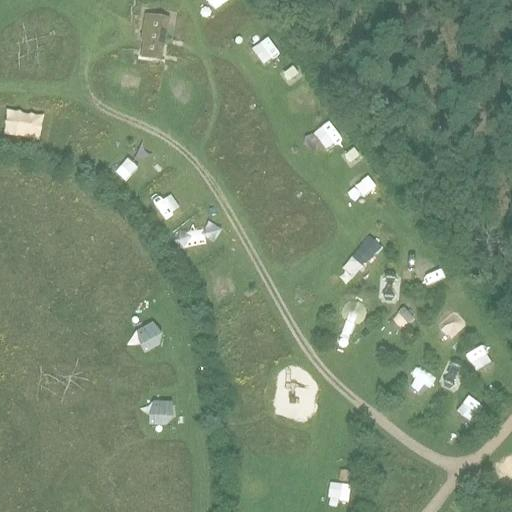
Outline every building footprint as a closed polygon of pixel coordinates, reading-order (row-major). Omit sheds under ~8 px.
[(168,22),(148,19),(142,60),(162,63),(168,22)] [(299,73),(294,67),(286,73),(291,80),(299,73)] [(359,157),(354,151),(345,157),(350,164),(359,157)] [(383,236),(382,258),(394,259),(395,237),(383,236)] [(396,280),(394,276),(388,275),(385,279),(388,287),(387,292),(388,292),(383,298),(385,303),(391,303),(394,299),(391,292),(392,292),(392,287),(396,280)] [(354,297),(351,317),(374,321),(377,301),(354,297)] [(140,347),(145,354),(160,346),(161,335),(153,324),(137,332),(140,347)] [(490,389),(504,374),(489,361),(476,376),(490,389)] [(454,380),(456,375),(455,375),(462,371),(461,365),(456,363),(452,366),(453,374),(452,373),(450,379),(444,383),(444,388),(450,391),(454,388),(453,380),(454,380)] [(149,417),(149,426),(166,426),(173,419),(172,403),(154,403),(149,417)]
